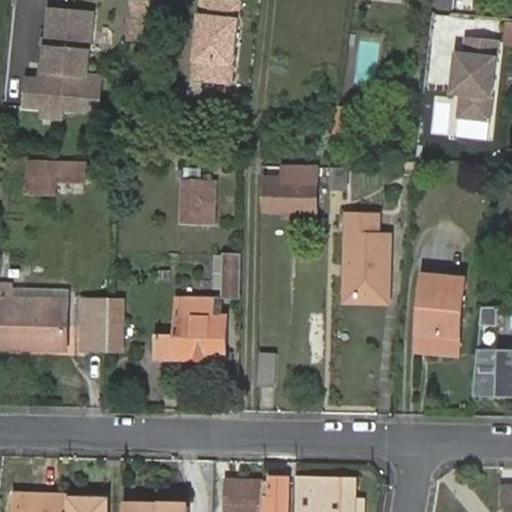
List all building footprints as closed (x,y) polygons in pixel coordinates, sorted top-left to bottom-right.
[(241,3),(212,0),(203,0),(195,79),(233,83),(241,3)] [(154,5),(127,2),(124,29),(152,32),(154,5)] [(24,79),(21,107),(41,109),(60,111),(96,114),(100,78),(85,77),(91,14),(47,10),(41,81),(24,79)] [(152,32),(124,29),(123,42),(150,45),(152,32)] [(503,40),(460,34),(451,119),(495,123),(503,40)] [(59,121),(60,111),(41,109),(40,119),(59,121)] [(346,155),(331,155),(330,168),(330,176),(346,176),(346,155)] [(83,185),(85,160),(19,156),(17,192),(55,195),(56,183),(83,185)] [(184,179),(183,221),(214,221),(215,180),(184,179)] [(266,208),(276,209),(313,209),(313,184),(267,184),(266,208)] [(349,216),(346,296),(383,298),(383,268),(390,268),(391,238),(379,238),(380,217),(349,216)] [(222,256),(222,292),(222,295),(236,295),(238,255),(222,256)] [(383,298),(346,296),(346,303),(389,304),(390,268),(383,268),(383,298)] [(426,278),(417,354),(459,358),(467,282),(426,278)] [(66,348),(67,310),(69,286),(12,284),(12,281),(4,281),(3,296),(7,296),(5,309),(4,346),(66,348)] [(157,333),(156,354),(177,355),(176,358),(225,359),(226,314),(212,314),(212,296),(178,296),(177,334),(157,333)] [(111,300),(88,298),(87,348),(109,349),(111,300)] [(125,300),(111,300),(109,349),(125,350),(125,300)] [(478,322),(494,323),(494,306),(478,305),(478,322)] [(511,349),(482,349),(480,395),(511,396),(511,349)] [(270,387),(271,355),(255,354),(254,386),(270,387)] [(269,482),(264,482),(263,511),(287,511),(289,478),(269,477),(269,482)] [(299,478),(299,511),(354,511),(355,500),(355,479),(299,478)] [(263,511),(264,482),(227,482),(226,511),(263,511)] [(13,492),(12,511),(67,511),(67,508),(47,507),(46,493),(13,492)] [(67,493),(46,493),(47,507),(67,508),(67,499),(67,493)] [(511,511),(511,494),(502,494),(501,511),(511,511)] [(105,511),(106,500),(67,499),(67,508),(67,511),(105,511)]
